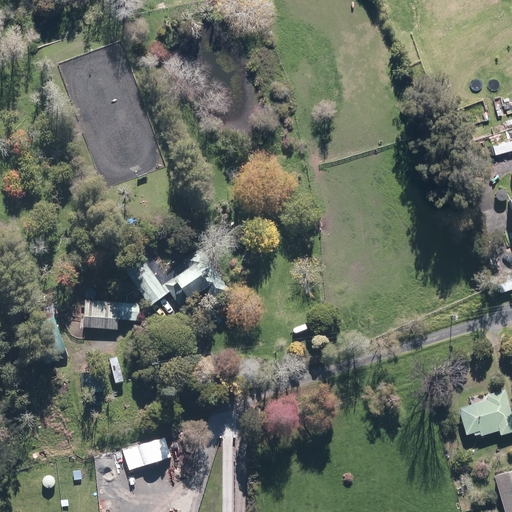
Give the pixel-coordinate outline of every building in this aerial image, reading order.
[(212,303),(229,291),(198,248),(181,260),(187,269),(163,284),(178,307),(202,290),(212,303)] [(121,270),(148,307),(166,294),(139,257),(121,270)] [(511,280),(497,285),(500,294),(511,290),(511,280)] [(138,304),(83,300),(82,327),(116,330),(117,320),(137,321),(138,304)] [(68,357),(52,317),(20,330),(35,370),(68,357)] [(119,341),(94,341),(94,351),(119,351),(119,341)] [(511,431),(511,420),(503,389),(485,395),(486,400),(456,409),(464,436),(478,431),(479,436),(497,431),(499,436),(511,431)] [(511,511),(511,470),(492,477),(502,511),(511,511)]
